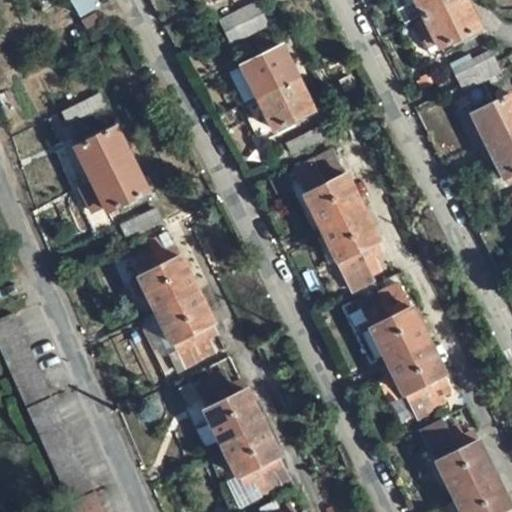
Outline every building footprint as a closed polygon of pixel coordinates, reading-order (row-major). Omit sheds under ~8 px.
[(420,0),(428,16),(441,43),(444,48),(482,31),(466,0),(420,0)] [(264,30),(255,12),(233,21),(242,40),(264,30)] [(430,49),(441,43),(428,16),(417,21),(430,49)] [(315,114),(286,52),(246,70),(260,100),(275,133),(315,114)] [(495,54),(460,70),(469,90),(504,74),(495,54)] [(247,106),(260,100),(246,70),(232,76),(247,106)] [(511,179),(511,99),(479,115),(510,181),(511,179)] [(97,102),(65,118),(72,129),(103,113),(97,102)] [(117,130),(77,150),(108,213),(148,194),(117,130)] [(331,133),(291,152),(297,163),(335,144),(331,133)] [(312,203),(358,299),(381,288),(379,283),(388,279),(381,264),(390,259),(385,249),(388,249),(356,182),(353,183),(342,158),(302,177),(313,202),(312,203)] [(87,181),(76,186),(86,211),(98,206),(87,181)] [(155,220),(124,234),(129,246),(160,231),(155,220)] [(160,241),(138,251),(143,263),(140,265),(145,279),(141,281),(173,346),(177,344),(188,368),(215,355),(209,342),(216,339),(210,328),(214,326),(183,261),(178,263),(171,250),(165,253),(160,241)] [(366,311),(378,336),(376,336),(408,404),(410,404),(422,429),(455,412),(452,404),(461,399),(448,373),(450,373),(421,315),(420,316),(408,291),(366,311)] [(93,493),(5,315),(0,317),(0,362),(69,511),(98,511),(90,494),(93,493)] [(251,483),(274,471),(268,458),(275,455),(268,442),(272,440),(248,391),(243,394),(237,382),(231,385),(224,372),(197,383),(209,410),(205,411),(232,464),(235,462),(240,472),(245,469),(251,483)] [(458,420),(424,434),(437,462),(461,511),(510,511),(511,509),(511,500),(483,443),(478,445),(471,430),(464,434),(458,420)] [(268,458),(274,471),(282,467),(275,455),(268,458)]
